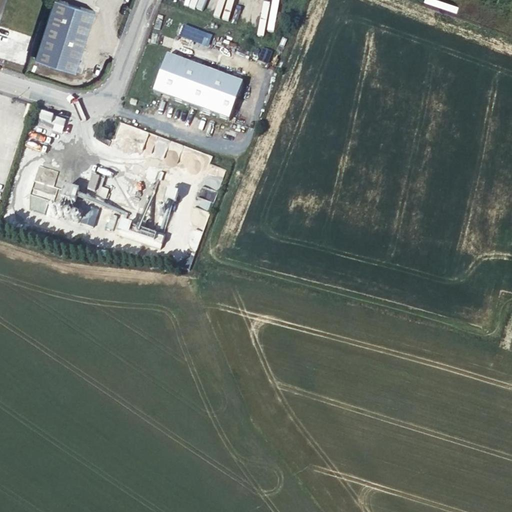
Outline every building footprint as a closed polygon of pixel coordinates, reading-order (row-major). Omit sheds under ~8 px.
[(93,14),(54,2),(35,62),(74,74),(93,14)] [(206,47),(212,31),(185,22),(180,38),(206,47)] [(263,51),(260,63),(269,65),(272,53),(263,51)] [(168,55),(154,93),(227,120),(241,82),(168,55)] [(47,120),(41,119),(37,130),(43,132),(47,120)] [(145,143),(146,133),(138,132),(136,141),(145,143)] [(203,189),(219,193),(225,172),(209,167),(203,189)] [(107,184),(95,180),(89,197),(100,202),(107,184)] [(81,196),(68,191),(63,202),(77,207),(81,196)] [(178,201),(167,197),(165,204),(175,208),(178,201)] [(95,212),(88,210),(81,229),(88,231),(95,212)] [(154,227),(146,225),(143,237),(163,243),(168,225),(155,222),(154,227)] [(132,243),(133,234),(141,235),(142,227),(122,224),(119,241),(132,243)]
